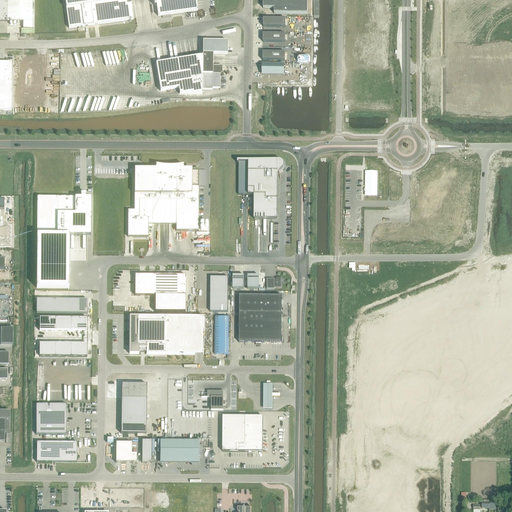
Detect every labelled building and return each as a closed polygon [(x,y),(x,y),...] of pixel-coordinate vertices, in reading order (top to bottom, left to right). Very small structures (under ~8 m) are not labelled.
[(0,0),(0,21),(5,21),(5,16),(7,16),(7,21),(23,22),(23,29),(32,29),(32,0),(7,0),(7,5),(5,5),(5,0),(0,0)] [(64,0),(68,28),(133,20),(130,0),(155,0),(158,16),(197,11),(196,0),(64,0)] [(307,14),(307,0),(263,0),(263,9),(274,9),(274,14),(307,14)] [(285,27),(285,19),(263,19),(263,27),(285,27)] [(285,42),(285,34),(263,34),(263,42),(285,42)] [(156,64),(151,65),(155,92),(160,91),(178,88),(179,94),(202,94),(202,90),(212,90),(212,88),(220,88),(220,74),(222,73),(222,66),(212,66),(213,54),(227,54),(227,41),(203,41),(202,56),(156,64)] [(285,61),(285,53),(263,52),(263,61),(285,61)] [(0,110),(11,111),(11,63),(0,62),(0,110)] [(263,74),(283,75),(284,65),(263,65),(263,74)] [(238,195),(248,195),(254,196),(254,220),(258,220),(267,220),(268,220),(278,220),(278,171),(278,170),(279,170),(281,169),(282,169),(283,167),(283,166),(283,164),(282,163),(281,162),(279,162),(278,161),(237,161),(237,164),(239,164),(238,195)] [(153,169),(142,169),(142,168),(140,168),(140,169),(134,169),(134,211),(128,211),(128,237),(148,237),(148,228),(152,228),(152,222),(176,223),(176,231),(198,231),(198,169),(183,169),(182,166),(180,166),(178,166),(176,167),(174,167),(174,166),(165,166),(165,167),(162,166),(160,166),(158,166),(156,165),(155,168),(153,168),(153,169)] [(365,172),(365,195),(377,196),(377,172),(365,172)] [(69,289),(69,236),(87,236),(91,236),(91,202),(92,202),(92,201),(91,201),(91,198),(86,197),(86,194),(80,194),(80,198),(62,197),(37,197),(36,288),(69,289)] [(0,246),(11,247),(11,224),(2,224),(2,216),(0,216),(0,209),(4,210),(4,199),(0,199),(0,246)] [(135,275),(134,296),(155,296),(155,312),(185,312),(185,296),(185,276),(135,275)] [(233,289),(244,289),(244,276),(233,276),(233,289)] [(248,289),(259,289),(259,276),(248,276),(248,289)] [(210,312),(228,312),(228,277),(210,277),(210,312)] [(274,288),(281,288),(281,278),(276,278),(276,280),(274,280),(274,279),(267,279),(267,289),(274,289),(274,288)] [(239,296),(239,343),(281,343),(282,296),(239,296)] [(36,300),(36,314),(87,314),(87,300),(36,300)] [(2,309),(8,311),(10,304),(4,302),(2,309)] [(129,317),(129,354),(139,354),(139,352),(146,352),(146,354),(195,355),(195,329),(204,329),(204,317),(129,317)] [(215,355),(228,355),(228,317),(215,317),(215,355)] [(39,318),(39,331),(87,331),(87,318),(39,318)] [(0,344),(12,345),(13,328),(0,328),(0,344)] [(39,344),(39,357),(87,357),(87,344),(39,344)] [(0,364),(8,365),(8,353),(0,352),(0,364)] [(121,434),(146,434),(146,399),(146,385),(121,384),(121,434)] [(263,386),(263,411),(272,411),(272,386),(263,386)] [(201,398),(211,398),(211,400),(211,411),(223,411),(223,397),(207,397),(201,397),(201,398)] [(36,435),(66,435),(66,420),(66,405),(36,405),(36,420),(36,435)] [(0,441),(4,442),(4,432),(10,432),(10,411),(0,411),(0,441)] [(223,417),(222,452),(245,452),(262,452),(263,417),(258,417),(223,417)] [(200,441),(160,440),(160,460),(200,461),(200,441)] [(142,463),(151,463),(151,441),(142,441),(142,463)] [(36,463),(77,463),(77,443),(36,442),(36,463)] [(116,443),(115,463),(136,463),(137,454),(132,454),(132,443),(116,443)]
